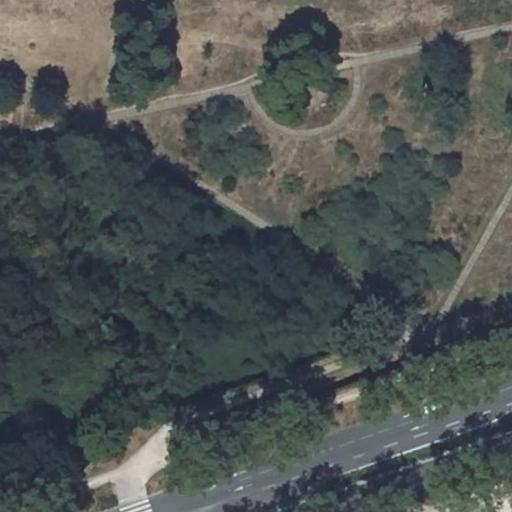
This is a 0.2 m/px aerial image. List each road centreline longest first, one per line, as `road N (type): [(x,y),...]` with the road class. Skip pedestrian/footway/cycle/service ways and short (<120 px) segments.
road 1 (primary): [(511,386),(196,497)]
road 2 (primary): [(323,511),(511,445)]
